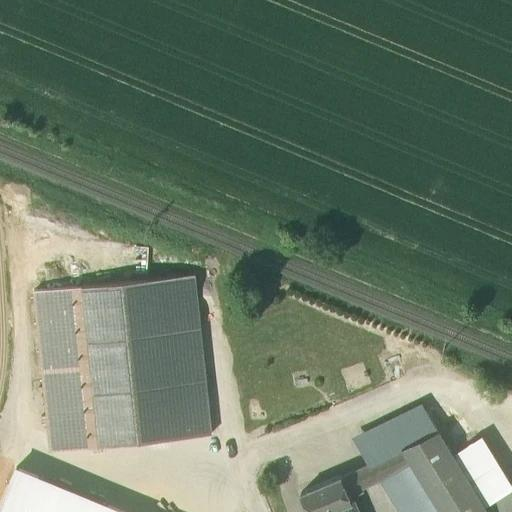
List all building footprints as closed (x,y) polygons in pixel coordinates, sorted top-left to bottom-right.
[(163,277),(180,437),(212,434),(196,273),(163,277)] [(163,277),(83,285),(100,446),(180,437),(163,277)] [(51,451),(100,446),(83,285),(34,290),(51,451)] [(440,511),(402,448),(438,431),(427,410),(356,443),(368,464),(371,463),(379,480),(399,511),(440,511)] [(402,448),(440,511),(487,511),(484,506),(451,451),(438,431),(402,448)] [(451,451),(484,506),(508,494),(473,437),(451,451)] [(368,464),(354,471),(364,488),(379,480),(371,463),(368,464)] [(127,511),(17,466),(0,507),(0,511),(127,511)] [(362,489),(364,488),(354,471),(342,477),(351,498),(364,493),(362,489)] [(301,493),(308,511),(357,511),(351,498),(342,477),(342,476),(301,493)] [(511,511),(511,492),(508,494),(484,506),(487,511),(511,511)]
